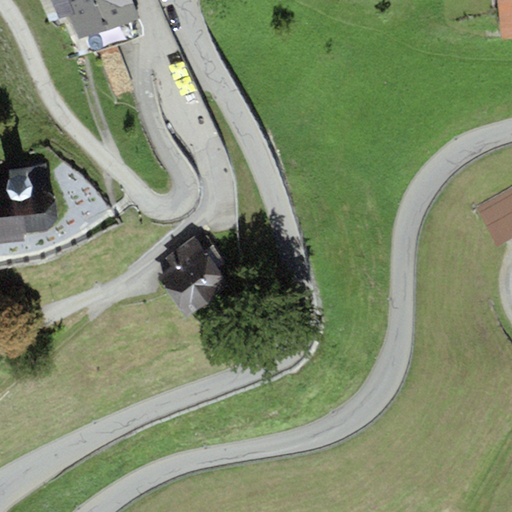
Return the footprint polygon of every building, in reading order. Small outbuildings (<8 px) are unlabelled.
[(78,40),(107,30),(95,0),(50,0),(58,20),(69,15),(78,40)] [(139,21),(131,0),(95,0),(107,30),(139,21)] [(511,0),(497,0),(501,39),(511,38),(511,0)] [(0,242),(37,238),(36,230),(52,228),(51,220),(58,219),(54,184),(47,185),(46,178),(30,180),(29,174),(0,177),(0,242)] [(511,186),(474,208),(496,247),(511,238),(511,186)] [(199,243),(195,237),(164,256),(173,269),(158,278),(183,317),(228,288),(217,271),(199,243)] [(199,243),(217,271),(226,266),(208,237),(199,243)]
